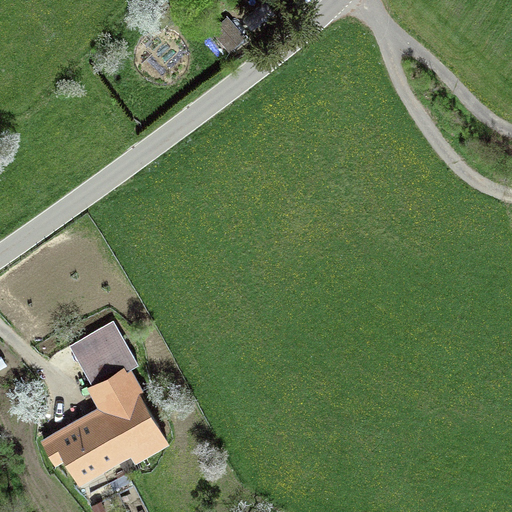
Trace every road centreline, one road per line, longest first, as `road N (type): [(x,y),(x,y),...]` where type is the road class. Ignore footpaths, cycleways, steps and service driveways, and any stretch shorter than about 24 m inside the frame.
road 1 (tertiary): [(0,254),(175,135),(334,0)]
road 2 (track): [(389,41),(393,77),(421,126),(467,178),(511,197)]
road 3 (track): [(389,41),(425,59),(511,134)]
